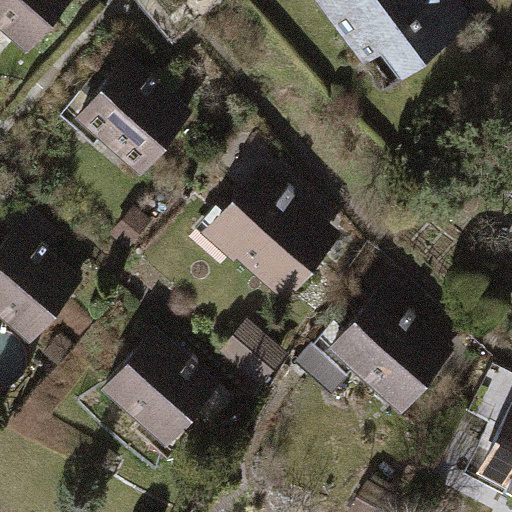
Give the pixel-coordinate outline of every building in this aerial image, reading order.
[(82,0),(0,0),(0,32),(31,60),(84,1),(82,0)] [(312,0),(311,1),(368,76),(386,62),(405,88),(480,31),(456,0),(312,0)] [(198,122),(129,66),(77,129),(146,185),(198,122)] [(265,173),(207,239),(288,309),(346,244),(265,173)] [(87,291),(22,232),(0,255),(0,320),(33,351),(87,291)] [(386,296),(333,358),(409,422),(461,361),(386,296)] [(253,328),(225,361),(266,396),(294,363),(253,328)] [(224,395),(159,336),(102,399),(167,457),(224,395)] [(511,421),(482,478),(511,494),(511,421)]
